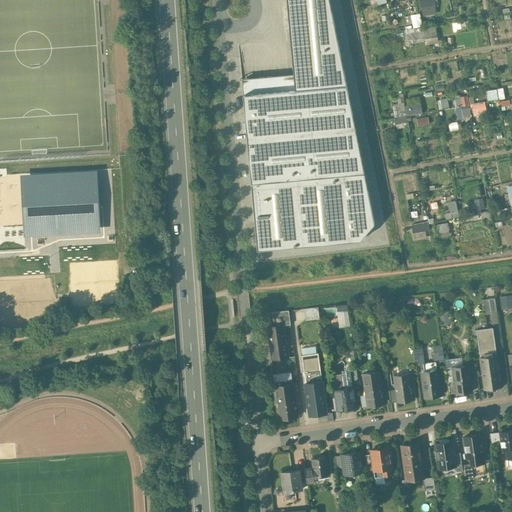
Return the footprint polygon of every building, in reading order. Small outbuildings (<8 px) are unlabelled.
[(285,0),(292,75),(294,92),(348,86),(328,0),(285,0)] [(423,0),(424,15),(438,14),(437,0),(423,0)] [(421,12),(412,15),(415,28),(424,25),(421,12)] [(428,36),(438,36),(438,27),(408,28),(408,40),(428,39),(428,36)] [(243,97),(294,92),(292,75),(242,80),(243,97)] [(294,92),(243,97),(258,251),(360,243),(376,226),(348,86),(294,92)] [(506,88),(487,89),(487,99),(506,98),(506,88)] [(395,116),(424,112),(423,102),(406,105),(405,93),(392,95),(395,116)] [(456,107),(470,106),(469,96),(455,97),(456,107)] [(511,97),(501,98),(502,109),(511,108),(511,97)] [(449,98),(439,99),(440,108),(450,107),(449,98)] [(456,110),(458,118),(473,114),(471,106),(456,110)] [(398,127),(409,125),(407,115),(397,117),(398,127)] [(419,125),(430,124),(430,116),(419,118),(419,125)] [(447,213),(448,218),(460,217),(459,200),(450,201),(451,212),(447,213)] [(413,223),(415,239),(428,237),(427,230),(430,229),(429,221),(413,223)] [(511,294),(501,296),(502,308),(511,307),(511,294)] [(495,298),(483,299),(485,313),(497,312),(495,298)] [(350,304),(339,305),(340,327),(351,326),(350,304)] [(307,320),(322,318),(320,306),(306,308),(307,320)] [(289,310),(272,312),(274,326),(282,325),(291,324),(289,310)] [(274,326),(268,326),(273,360),(288,357),(286,341),(285,342),(282,325),(274,326)] [(493,327),(476,330),(480,357),(497,355),(493,327)] [(442,344),(434,345),(436,361),(444,360),(442,344)] [(304,347),(305,354),(319,352),(318,345),(304,347)] [(421,347),(413,349),(415,365),(424,363),(421,347)] [(301,355),(305,383),(322,381),(318,353),(301,355)] [(497,355),(480,357),(484,389),(501,387),(497,355)] [(464,357),(451,359),(452,366),(465,364),(464,357)] [(469,365),(452,367),(454,381),(456,393),(456,394),(472,392),(469,365)] [(437,369),(421,371),(425,398),(441,395),(439,378),(438,378),(437,369)] [(378,371),(362,373),(366,394),(367,406),(383,404),(378,371)] [(342,373),(332,375),(335,389),(344,388),(342,373)] [(409,373),(393,375),(395,390),(397,401),(397,402),(413,400),(409,373)] [(322,381),(305,383),(309,414),(326,412),(322,381)] [(292,383),(275,385),(279,419),(297,416),(292,383)] [(344,388),(335,389),(336,397),(337,409),(338,410),(355,408),(352,387),(344,388)] [(511,429),(499,432),(501,444),(502,449),(506,448),(511,447),(511,429)] [(499,432),(490,433),(492,446),(501,444),(499,432)] [(481,435),(464,437),(466,454),(470,453),(474,453),(475,456),(483,454),(481,435)] [(449,439),(439,440),(439,442),(435,443),(438,469),(444,468),(444,469),(451,468),(450,467),(456,466),(454,453),(454,452),(453,448),(452,440),(450,441),(449,439)] [(423,475),(418,444),(402,446),(406,478),(423,475)] [(389,447),(371,450),(371,454),(373,469),(374,470),(382,469),(390,467),(392,467),(389,447)] [(360,452),(342,454),(343,455),(344,466),(345,474),(363,472),(360,452)] [(462,465),(460,452),(454,453),(456,466),(456,471),(463,470),(462,465)] [(483,454),(475,456),(474,453),(470,453),(472,464),(485,462),(483,454)] [(343,455),(336,456),(337,467),(344,466),(343,455)] [(326,456),(313,458),(314,468),(316,476),(329,474),(326,456)] [(472,464),(462,465),(463,470),(464,479),(474,477),(472,464)] [(314,468),(306,469),(307,481),(317,480),(316,476),(314,468)] [(298,469),(282,471),(285,492),(301,489),(298,469)] [(382,469),(374,470),(375,477),(383,475),(382,469)] [(435,477),(425,478),(427,489),(437,488),(435,477)]
